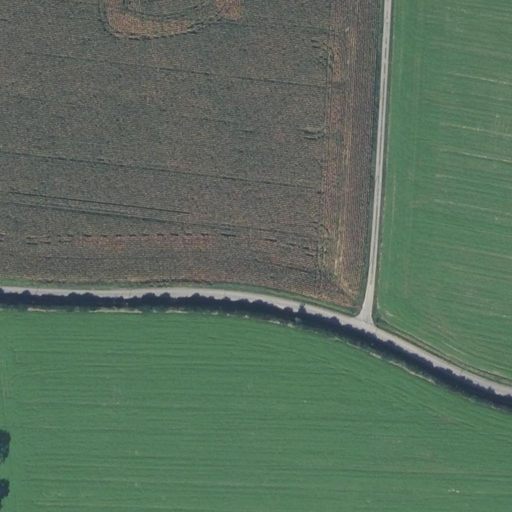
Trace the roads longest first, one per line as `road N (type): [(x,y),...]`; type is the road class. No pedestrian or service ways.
road 1 (unclassified): [(0,290),(231,296),(364,329)]
road 2 (unclassified): [(388,0),(381,183),(364,329)]
road 3 (unclassified): [(364,329),(511,395)]
